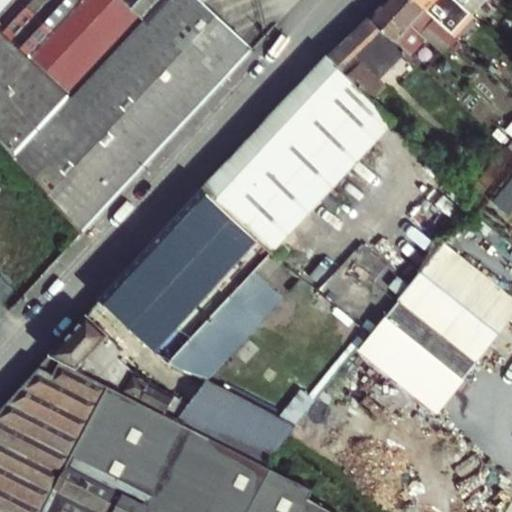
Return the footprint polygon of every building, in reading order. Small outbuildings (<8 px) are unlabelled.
[(253,51),(200,0),(0,0),(0,137),(86,236),(253,51)] [(387,0),(372,17),(407,50),(423,33),(418,28),(428,19),(447,36),(451,30),(437,18),(428,10),(416,0),(387,0)] [(477,15),(459,0),(416,0),(428,10),(437,0),(451,13),(454,10),(469,23),(477,15)] [(459,0),(477,15),(480,18),(487,9),(478,0),(459,0)] [(511,5),(507,1),(505,3),(502,7),(510,14),(511,12),(511,5)] [(458,20),(456,22),(443,11),(437,18),(451,30),(466,43),(474,33),(458,20)] [(342,55),(367,92),(407,50),(372,17),(332,57),(342,55)] [(332,57),(209,190),(277,253),(281,248),(300,265),(331,232),(327,228),(357,196),(366,204),(390,179),(381,171),(419,132),(367,92),(342,55),(332,57)] [(231,354),(206,331),(235,299),(261,322),(285,296),(260,273),(277,253),(209,190),(107,301),(176,366),(194,346),(219,368),(231,354)] [(423,263),(455,216),(435,202),(403,249),(423,263)] [(491,352),(511,326),(511,275),(457,229),(429,264),(410,286),(491,352)] [(206,331),(231,354),(261,322),(235,299),(206,331)] [(90,318),(53,357),(99,380),(118,360),(125,352),(90,318)] [(194,346),(176,366),(208,380),(219,368),(194,346)] [(169,415),(125,393),(99,380),(53,357),(35,373),(15,395),(0,410),(0,511),(333,511),(310,496),(314,487),(267,463),(181,421),(169,415)] [(125,393),(134,375),(118,360),(99,380),(125,393)] [(153,387),(153,385),(134,375),(125,393),(169,415),(177,400),(153,387)] [(298,424),(208,380),(190,406),(181,421),(267,463),(285,440),(298,424)] [(190,406),(177,400),(169,415),(181,421),(190,406)]
